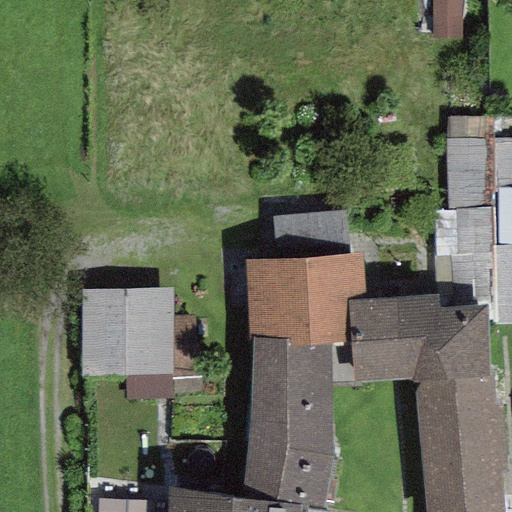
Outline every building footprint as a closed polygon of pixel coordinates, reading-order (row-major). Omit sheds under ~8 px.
[(272,216),(275,260),(348,254),(345,211),(272,216)] [(350,345),(347,300),(365,299),(363,254),(348,254),(275,260),(243,260),(247,342),(254,342),(287,340),(287,348),(330,346),(350,345)] [(173,289),(80,290),(80,375),(125,375),(173,374),(173,289)] [(365,299),(347,300),(350,345),(352,382),(411,379),(411,383),(488,378),(484,305),(437,308),(437,295),(365,299)] [(287,340),(254,342),(249,445),(241,498),(304,509),(322,510),(333,457),(330,346),(287,348),(287,340)] [(173,400),(173,374),(125,375),(125,401),(173,400)] [(494,379),(488,378),(411,383),(423,511),(500,511),(498,473),(506,474),(505,409),(496,409),(494,379)] [(241,498),(168,486),(166,511),(304,511),(304,509),(241,498)] [(153,511),(154,502),(96,500),(95,511),(153,511)]
